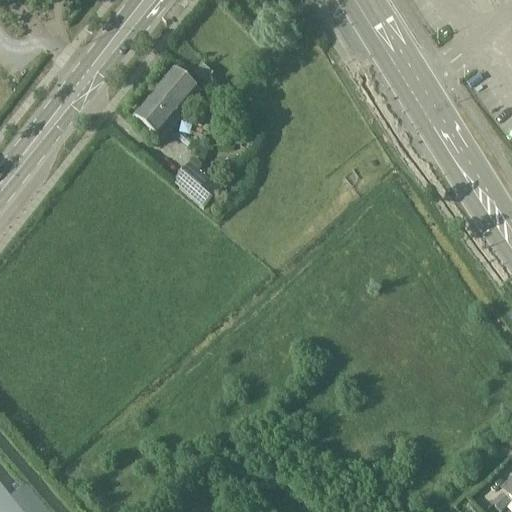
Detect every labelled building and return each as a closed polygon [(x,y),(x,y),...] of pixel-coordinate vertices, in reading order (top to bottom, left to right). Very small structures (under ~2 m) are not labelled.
[(211,75),(200,65),(192,74),(203,84),(211,75)] [(130,119),(156,141),(198,94),(172,71),(130,119)] [(215,189),(187,165),(171,184),(199,208),(215,189)] [(499,511),(509,503),(511,505),(511,483),(501,494),(501,495),(491,505),(498,511),(499,511)] [(0,511),(18,511),(0,489),(0,511)]
